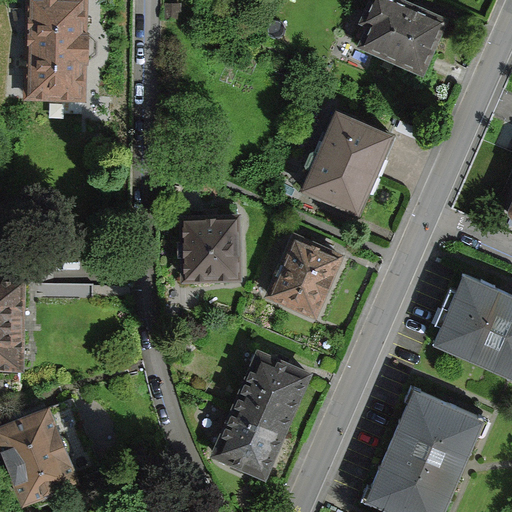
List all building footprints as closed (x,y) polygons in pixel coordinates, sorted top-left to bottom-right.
[(82,98),(82,0),(14,0),(14,98),(82,98)] [(446,24),(394,0),(373,0),(352,46),(421,78),(431,56),(446,24)] [(351,219),(386,131),(331,110),(297,197),(351,219)] [(511,221),(511,197),(503,218),(511,221)] [(236,280),(234,216),(177,218),(179,282),(236,280)] [(316,311),(336,257),(282,237),(262,291),(316,311)] [(511,374),(511,292),(462,271),(432,341),(511,374)] [(0,373),(18,373),(16,284),(0,283),(0,373)] [(285,429),(309,374),(257,351),(232,407),(285,429)] [(378,511),(443,511),(483,415),(406,384),(357,503),(378,511)] [(76,483),(40,407),(0,426),(0,472),(18,510),(76,483)] [(285,429),(232,407),(208,461),(261,485),(285,429)]
